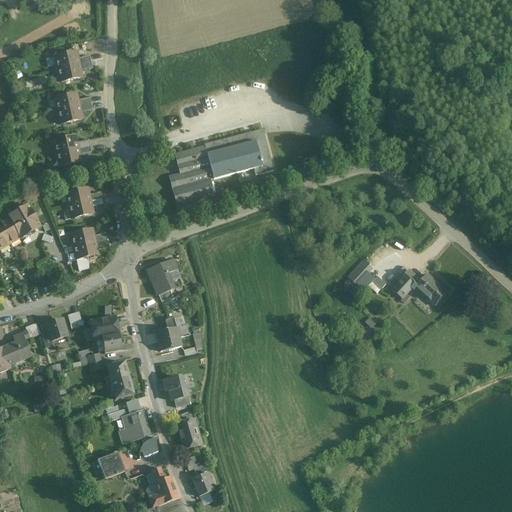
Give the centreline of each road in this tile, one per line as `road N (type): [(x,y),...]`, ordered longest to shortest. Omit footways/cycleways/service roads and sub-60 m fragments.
road 1 (unclassified): [(511,286),(382,168),(297,190),(167,238),(128,261)]
road 2 (residential): [(128,261),(110,80),(111,0)]
road 3 (residential): [(193,511),(161,427),(128,261)]
road 4 (unclassified): [(128,261),(66,299),(0,316)]
